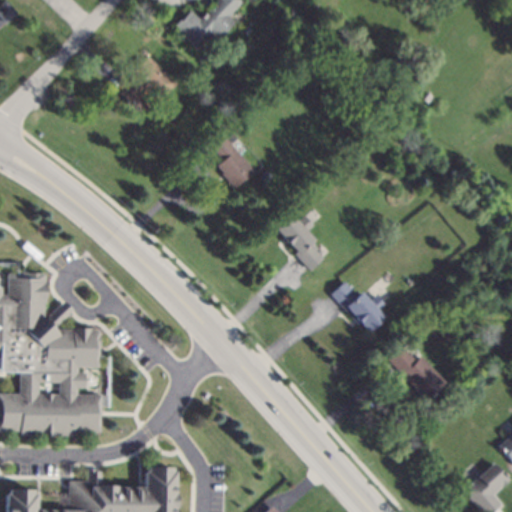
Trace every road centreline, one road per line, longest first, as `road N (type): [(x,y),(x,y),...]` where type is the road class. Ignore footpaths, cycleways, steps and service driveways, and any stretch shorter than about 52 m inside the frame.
road 1 (secondary): [(373,511),(172,290),(0,147)]
road 2 (residential): [(115,0),(0,127)]
